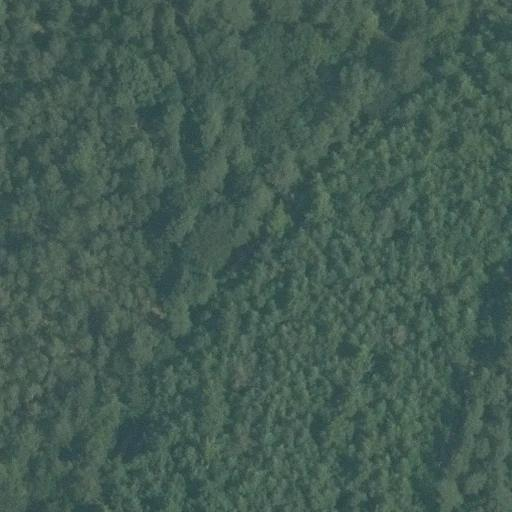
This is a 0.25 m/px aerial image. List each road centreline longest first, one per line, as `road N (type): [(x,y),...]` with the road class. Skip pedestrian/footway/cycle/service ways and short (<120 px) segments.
road 1 (track): [(278,220),(485,275),(434,511)]
road 2 (track): [(92,511),(181,336),(278,220)]
road 3 (track): [(278,220),(405,81),(511,14)]
road 4 (unknown): [(242,0),(260,44),(278,220)]
